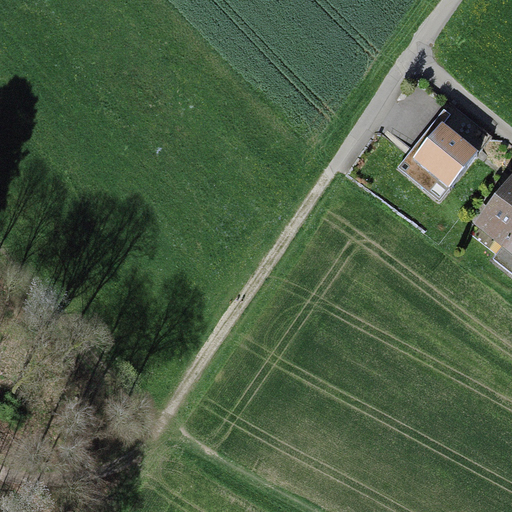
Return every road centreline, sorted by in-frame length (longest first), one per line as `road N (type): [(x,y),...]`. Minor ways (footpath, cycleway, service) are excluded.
road 1 (residential): [(412,60),(165,427)]
road 2 (track): [(165,427),(0,240)]
road 3 (track): [(165,427),(106,470),(29,475),(0,465)]
road 4 (track): [(165,427),(321,511)]
road 5 (residential): [(511,137),(412,60)]
